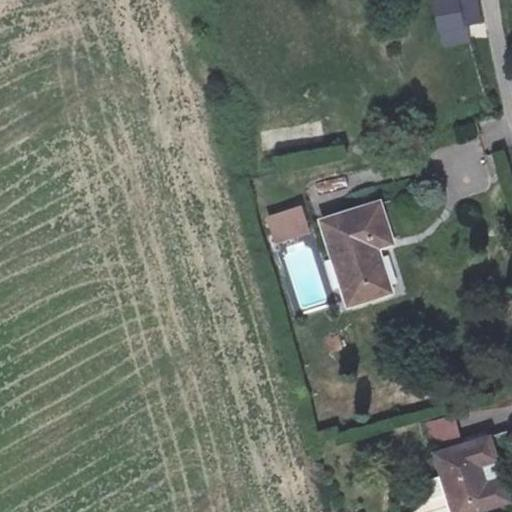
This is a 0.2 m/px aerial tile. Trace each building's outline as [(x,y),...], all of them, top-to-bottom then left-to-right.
[(476,0),(458,0),(450,1),(424,4),(426,32),(445,31),(448,43),(469,41),(468,29),(483,27),(476,0)] [(445,31),(426,32),(429,45),(448,43),(445,31)] [(376,202),(318,219),(343,305),(389,292),(377,250),(390,246),(376,202)] [(298,207),(269,215),(275,237),(304,229),(298,207)] [(424,424),(433,449),(462,438),(454,414),(424,424)] [(511,446),(461,455),(470,511),(511,511),(511,492),(506,493),(502,473),(511,471),(511,446)] [(511,471),(502,473),(506,493),(511,492),(511,471)]
